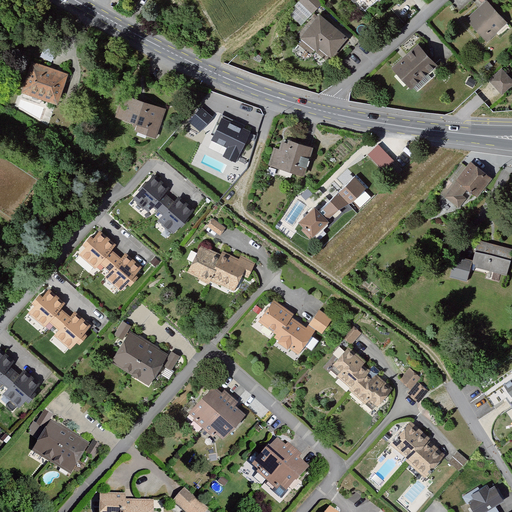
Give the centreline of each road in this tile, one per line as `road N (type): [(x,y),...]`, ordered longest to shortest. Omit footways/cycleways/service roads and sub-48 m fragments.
road 1 (track): [(271,97),(239,209),(432,354),(486,443)]
road 2 (residential): [(301,511),(341,468),(206,350),(63,511)]
road 3 (secondary): [(76,0),(218,76),(317,110)]
road 4 (residential): [(159,148),(0,314)]
road 5 (secondary): [(317,110),(511,137)]
road 6 (residential): [(317,110),(440,0)]
